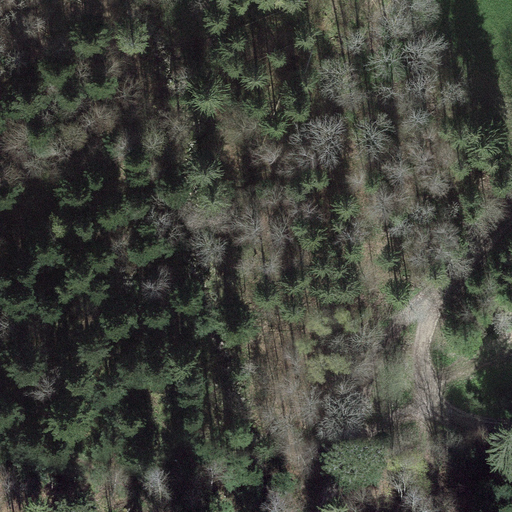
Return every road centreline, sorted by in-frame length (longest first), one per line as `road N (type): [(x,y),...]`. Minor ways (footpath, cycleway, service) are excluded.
road 1 (track): [(439,282),(401,317),(378,357),(322,511)]
road 2 (track): [(439,282),(418,342),(419,404),(477,429),(511,432)]
